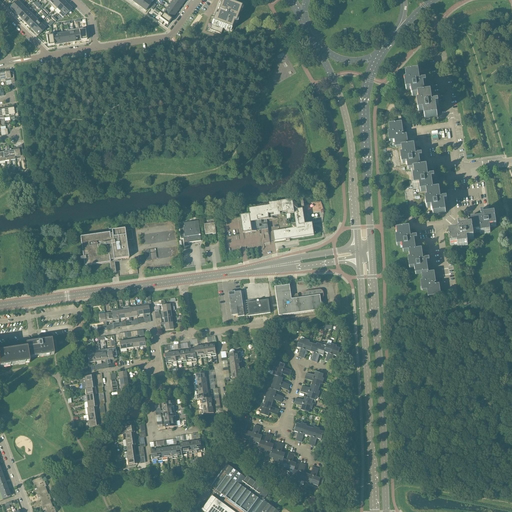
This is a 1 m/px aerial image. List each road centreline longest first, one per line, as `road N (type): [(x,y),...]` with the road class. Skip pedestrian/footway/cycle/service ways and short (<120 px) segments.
road 1 (secondary): [(387,511),(373,251)]
road 2 (secondary): [(359,257),(373,511)]
road 3 (secondary): [(312,38),(350,135),(358,248)]
road 4 (secondary): [(373,251),(364,104),(379,55)]
road 5 (residential): [(0,305),(182,280)]
road 6 (residential): [(447,297),(439,229),(453,214),(448,177)]
